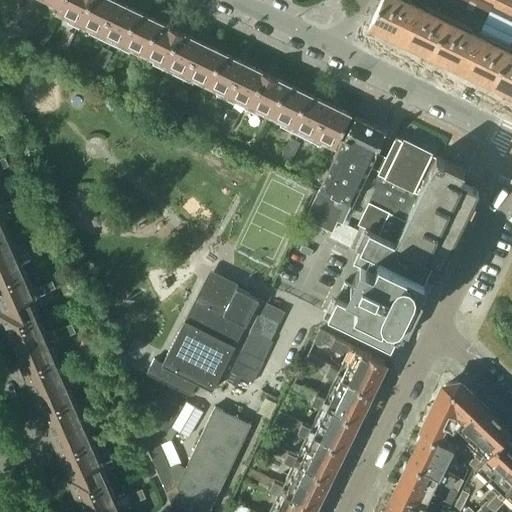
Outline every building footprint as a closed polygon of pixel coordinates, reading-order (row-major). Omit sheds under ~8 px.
[(68,18),(77,0),(48,0),(58,5),(55,11),(68,18)] [(118,1),(116,0),(77,0),(68,18),(101,34),(118,1)] [(380,0),(369,23),(400,38),(418,0),(380,0)] [(454,0),(418,0),(400,38),(431,52),(456,1),(454,0)] [(511,0),(481,0),(511,14),(511,0)] [(135,50),(151,17),(118,1),(101,34),(135,50)] [(431,52),(461,67),(486,16),(456,1),(431,52)] [(23,8),(19,6),(7,32),(25,40),(29,30),(16,24),(23,8)] [(486,16),(461,67),(492,82),(511,40),(511,16),(491,6),(486,16)] [(184,33),(151,17),(135,50),(168,66),(184,33)] [(70,32),(61,49),(64,51),(74,34),(70,32)] [(201,82),(217,49),(184,33),(168,66),(201,82)] [(511,40),(492,82),(511,91),(511,40)] [(112,51),(103,46),(94,63),(104,68),(112,51)] [(250,65),(217,49),(201,82),(234,99),(250,65)] [(283,81),(250,65),(234,99),(267,115),(283,81)] [(172,80),(163,76),(156,92),(165,97),(172,80)] [(300,131),(316,97),(283,81),(267,115),(300,131)] [(351,113),(316,97),(300,131),(334,147),(351,113)] [(240,112),(231,108),(222,125),(231,129),(240,112)] [(386,130),(355,115),(351,123),(307,216),(333,228),(338,218),(342,220),(386,130)] [(414,199),(436,154),(396,135),(375,180),(378,182),(414,199)] [(291,158),(299,142),(290,138),(282,154),(291,158)] [(465,169),(436,154),(414,199),(456,219),(473,185),(472,185),(460,178),(465,169)] [(378,182),(372,196),(385,203),(382,207),(387,210),(377,232),(433,259),(436,261),(456,219),(414,199),(378,182)] [(385,203),(372,196),(370,198),(359,223),(370,228),(377,232),(387,210),(382,207),(385,203)] [(0,203),(0,211),(25,201),(23,197),(9,203),(8,201),(0,203)] [(0,211),(0,236),(8,233),(2,219),(14,214),(12,211),(27,204),(25,201),(0,211)] [(338,220),(329,237),(350,246),(358,229),(338,220)] [(370,228),(346,277),(409,308),(433,259),(377,232),(370,228)] [(15,247),(8,233),(0,236),(0,260),(43,242),(41,238),(27,244),(26,242),(15,247)] [(0,260),(0,285),(26,274),(21,261),(32,256),(30,253),(45,246),(43,242),(0,260)] [(32,288),(26,274),(0,285),(0,301),(3,308),(50,290),(56,287),(52,279),(32,288)] [(182,324),(163,362),(154,358),(147,372),(190,394),(197,382),(212,390),(259,298),(236,286),(219,277),(213,290),(202,284),(182,324)] [(391,345),(409,308),(346,277),(328,315),(391,345)] [(0,310),(0,316),(6,331),(39,318),(33,305),(53,296),(50,290),(3,308),(3,309),(0,310)] [(281,322),(285,313),(264,301),(259,311),(281,322)] [(254,321),(276,332),(281,322),(259,311),(254,321)] [(45,331),(39,318),(6,331),(16,352),(74,328),(72,322),(57,329),(56,326),(45,331)] [(249,331),(272,342),(276,332),(254,321),(249,331)] [(16,352),(25,373),(57,359),(52,347),(63,342),(61,338),(75,331),(74,328),(16,352)] [(308,353),(305,359),(371,388),(378,372),(382,371),(385,365),(384,362),(385,360),(369,352),(320,328),(313,342),(322,346),(324,343),(350,356),(343,370),(308,353)] [(241,349),(263,359),(272,342),(249,331),(241,349)] [(235,360),(257,371),(263,359),(241,349),(235,360)] [(63,373),(57,359),(25,373),(34,393),(92,370),(88,362),(63,373)] [(296,382),(294,387),(357,417),(364,401),(368,400),(371,394),(370,390),(371,388),(305,359),(304,362),(339,379),(329,398),(296,382)] [(235,360),(230,371),(252,382),(257,371),(235,360)] [(34,393),(43,414),(75,401),(69,387),(78,383),(77,380),(93,373),(92,370),(34,393)] [(424,430),(438,437),(444,423),(453,427),(457,423),(451,382),(449,383),(446,384),(444,385),(442,388),(440,390),(422,428),(424,430)] [(457,423),(479,400),(466,387),(464,385),(463,384),(461,383),(459,383),(457,382),(455,382),(452,382),(451,382),(457,423)] [(147,384),(141,394),(151,400),(157,391),(147,384)] [(281,409),(279,415),(343,446),(357,417),(294,387),(292,391),(325,407),(316,426),(281,409)] [(172,399),(183,405),(187,397),(176,391),(172,399)] [(167,407),(178,413),(183,405),(172,399),(167,407)] [(479,400),(457,423),(487,453),(476,464),(477,464),(505,436),(511,430),(479,400)] [(82,415),(75,401),(43,414),(52,435),(95,417),(92,410),(82,415)] [(176,485),(188,511),(207,511),(249,423),(214,406),(176,485)] [(163,414),(174,420),(178,413),(167,407),(163,414)] [(159,422),(169,428),(174,420),(163,414),(159,422)] [(162,443),(177,452),(193,424),(178,415),(162,443)] [(268,441),(266,445),(329,475),(343,446),(279,415),(276,422),(286,427),(287,425),(311,436),(301,457),(268,441)] [(52,435),(61,455),(94,442),(87,428),(98,423),(95,417),(52,435)] [(154,429),(165,436),(169,428),(159,422),(154,429)] [(165,436),(154,429),(145,445),(160,444),(165,436)] [(438,437),(424,430),(410,459),(450,478),(452,473),(441,468),(453,444),(438,437)] [(491,503),(511,480),(511,442),(505,436),(477,464),(500,486),(487,500),(491,503)] [(100,457),(94,442),(61,455),(70,476),(68,476),(68,477),(128,450),(126,445),(100,457)] [(160,444),(145,445),(151,457),(163,452),(160,444)] [(252,473),(316,504),(329,475),(266,445),(264,447),(298,463),(287,485),(254,469),(252,473)] [(68,477),(77,498),(109,484),(104,471),(117,465),(115,461),(130,454),(128,450),(68,477)] [(154,465),(167,460),(163,452),(151,457),(154,465)] [(450,478),(410,459),(397,486),(426,500),(436,478),(447,483),(450,478)] [(158,473),(170,468),(167,460),(154,465),(158,473)] [(161,481),(174,476),(170,468),(158,473),(161,481)] [(283,493),(273,511),(311,511),(316,504),(252,473),(250,476),(283,493)] [(165,489),(175,485),(175,484),(176,481),(174,476),(161,481),(165,489)] [(511,480),(491,503),(493,506),(507,492),(511,497),(511,480)] [(115,497),(109,484),(77,498),(83,511),(103,511),(144,493),(142,488),(127,494),(126,492),(115,497)] [(168,497),(179,493),(175,485),(165,489),(168,497)] [(416,511),(418,509),(421,510),(426,500),(397,486),(386,510),(383,511),(382,511),(416,511)] [(464,490),(460,498),(467,501),(470,494),(464,490)] [(103,511),(121,511),(121,510),(132,505),(131,501),(145,495),(144,493),(103,511)] [(172,506),(182,501),(179,493),(168,497),(172,506)] [(463,508),(467,501),(460,498),(456,506),(461,510),(463,508)] [(174,511),(179,511),(186,509),(182,501),(172,506),(174,511)] [(258,511),(238,502),(233,511),(258,511)] [(487,511),(493,507),(488,502),(477,511),(475,511),(469,506),(463,511),(487,511)]
